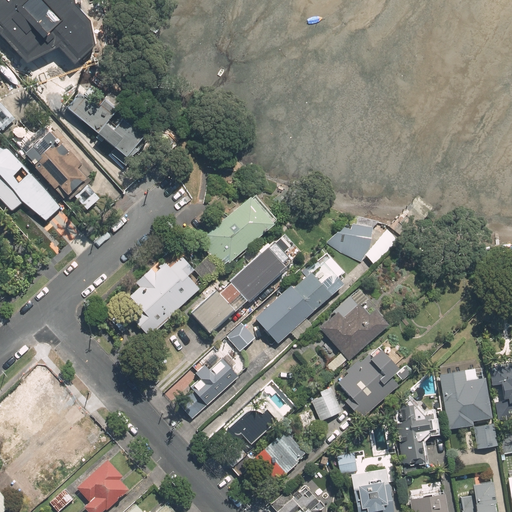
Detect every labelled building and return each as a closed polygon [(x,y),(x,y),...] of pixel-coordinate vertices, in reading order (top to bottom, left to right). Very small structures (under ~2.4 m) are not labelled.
[(62,46),(78,63),(102,40),(97,16),(81,1),(81,0),(0,0),(0,22),(3,25),(0,28),(0,31),(29,62),(62,46)] [(79,92),(66,108),(133,165),(150,145),(122,122),(121,124),(115,119),(119,113),(107,103),(101,111),(79,92)] [(2,103),(0,104),(0,132),(1,133),(16,119),(2,103)] [(48,125),(21,150),(65,198),(66,197),(69,200),(74,196),(87,210),(99,200),(86,185),(91,181),(78,167),(82,163),(48,125)] [(4,150),(0,147),(0,198),(13,214),(24,204),(47,222),(62,209),(9,149),(4,150)] [(272,223),(248,197),(220,221),(215,215),(203,226),(208,232),(204,235),(209,240),(203,245),(221,266),(227,261),(228,262),(272,223)] [(376,223),(355,218),(349,225),(348,230),(340,228),(326,243),(361,263),(367,249),(370,228),(376,223)] [(288,248),(279,238),(274,242),(273,241),(269,245),(267,243),(259,250),(260,252),(228,281),(229,283),(219,292),(216,288),(188,313),(207,334),(246,300),(247,302),(292,261),(283,252),(288,248)] [(186,262),(205,283),(220,270),(201,249),(186,262)] [(167,315),(198,288),(187,276),(193,271),(179,257),(164,271),(157,263),(135,283),(139,288),(120,305),(148,335),(169,317),(167,315)] [(305,318),(342,284),(323,263),(294,288),(292,285),(255,319),(277,343),(289,332),(295,338),(311,324),(305,318)] [(348,360),(387,325),(354,290),(330,311),(332,314),(318,327),(327,337),(316,347),(327,359),(338,349),(348,360)] [(254,338),(241,323),(226,336),(239,351),(254,338)] [(397,371),(377,348),(369,356),(368,355),(358,364),(355,361),(344,372),(346,374),(336,384),(348,398),(344,402),(360,420),(397,387),(389,378),(394,374),(400,381),(409,373),(403,366),(397,371)] [(237,377),(221,359),(208,372),(202,366),(194,374),(199,379),(176,400),(192,418),(206,405),(214,412),(223,404),(216,396),(237,377)] [(511,417),(511,361),(510,362),(490,366),(491,369),(489,369),(492,386),(500,384),(503,402),(494,403),(497,420),(511,417)] [(463,373),(439,376),(448,431),(472,427),(471,423),(490,419),(484,380),(479,381),(465,383),(463,373)] [(49,404),(62,391),(55,384),(42,397),(49,404)] [(0,459),(6,465),(47,420),(37,411),(40,408),(19,388),(0,408),(0,459)] [(309,398),(320,422),(341,413),(330,389),(309,398)] [(414,406),(409,400),(405,403),(392,405),(402,463),(408,462),(408,464),(424,462),(419,435),(435,432),(432,415),(424,416),(414,406)] [(246,449),(276,422),(258,401),(228,428),(246,449)] [(318,425),(311,408),(295,415),(303,431),(318,425)] [(493,426),(475,429),(478,450),(496,447),(493,426)] [(294,461),(303,453),(282,430),(251,458),(248,454),(232,468),(240,476),(255,462),(274,483),(296,463),(294,461)] [(511,433),(502,435),(505,454),(511,452),(511,433)] [(59,441),(54,435),(22,465),(34,477),(27,483),(33,489),(34,487),(44,497),(73,470),(69,466),(80,455),(63,437),(59,441)] [(234,442),(220,454),(232,467),(246,454),(234,442)] [(335,455),(339,474),(356,471),(353,452),(335,455)] [(122,477),(106,460),(76,488),(89,502),(83,507),(87,511),(100,511),(104,509),(105,511),(128,490),(119,480),(122,477)] [(373,470),(372,465),(358,468),(359,473),(350,474),(356,511),(390,511),(385,468),(373,470)] [(468,486),(469,495),(457,497),(459,511),(493,511),(489,483),(468,486)] [(293,485),(269,506),(274,511),(318,511),(324,508),(317,501),(316,502),(307,493),(309,491),(305,486),(299,492),(293,485)] [(442,494),(440,486),(410,491),(411,499),(409,500),(411,511),(445,511),(443,494),(442,494)] [(64,489),(49,502),(57,511),(58,511),(73,499),(64,489)] [(0,511),(1,511),(11,503),(0,491),(0,511)] [(176,511),(167,501),(155,511),(142,511),(135,504),(126,511),(176,511)]
